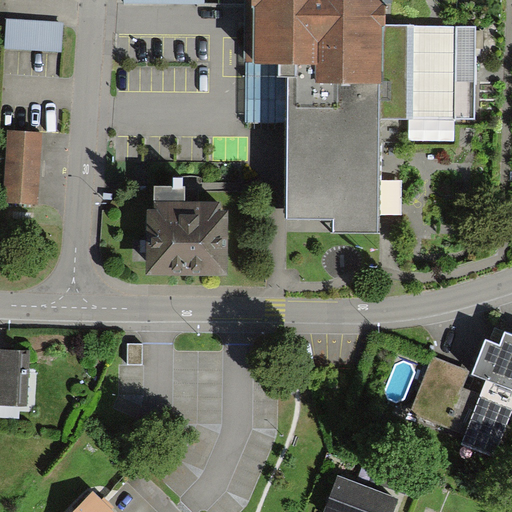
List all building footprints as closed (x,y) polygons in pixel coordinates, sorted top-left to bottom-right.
[(331,244),(380,244),(380,122),(410,122),(411,28),(386,27),(386,13),(384,13),(383,0),(248,0),(249,62),(285,62),(285,79),(285,123),(285,230),(331,230),(331,244)] [(59,27),(6,23),(4,46),(57,50),(59,27)] [(476,29),(456,29),(455,122),(475,122),(476,29)] [(285,123),(285,62),(249,62),(245,62),(244,124),(285,123)] [(8,135),(4,202),(35,204),(39,137),(8,135)] [(228,283),(228,217),(221,217),(221,209),(185,208),(185,193),(183,193),(183,186),(173,185),(173,193),(154,193),(154,215),(146,215),(146,282),(228,283)] [(511,341),(501,338),(488,379),(511,386),(511,341)] [(143,366),(143,345),(128,345),(127,366),(143,366)] [(0,402),(20,403),(22,357),(0,356),(0,402)] [(465,448),(490,456),(511,388),(511,386),(488,379),(465,448)] [(389,511),(394,498),(338,480),(326,511),(389,511)] [(80,511),(103,511),(91,500),(80,511)]
